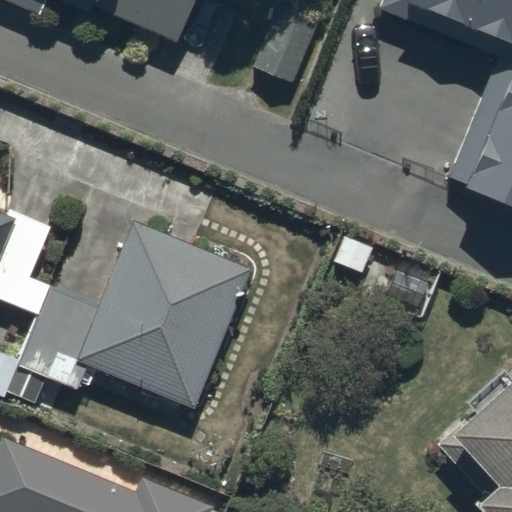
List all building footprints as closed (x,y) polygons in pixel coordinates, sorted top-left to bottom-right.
[(90,4),(172,39),(188,0),(7,0),(38,13),(43,0),(59,0),(87,11),(90,4)] [(446,176),(511,202),(511,0),(380,0),(378,7),(495,54),(446,176)] [(253,66),(292,81),(316,20),(277,5),(253,66)] [(0,302),(34,316),(47,284),(28,275),(49,226),(14,212),(11,219),(0,214),(0,302)] [(47,284),(34,316),(16,359),(0,352),(0,396),(4,398),(7,391),(17,366),(48,379),(78,392),(88,369),(192,413),(253,269),(131,218),(95,303),(47,284)] [(48,379),(17,366),(7,391),(37,404),(48,379)] [(472,502),(480,511),(511,511),(511,373),(435,443),(481,494),(472,502)] [(208,511),(211,506),(140,476),(133,491),(1,437),(0,439),(0,511),(208,511)]
